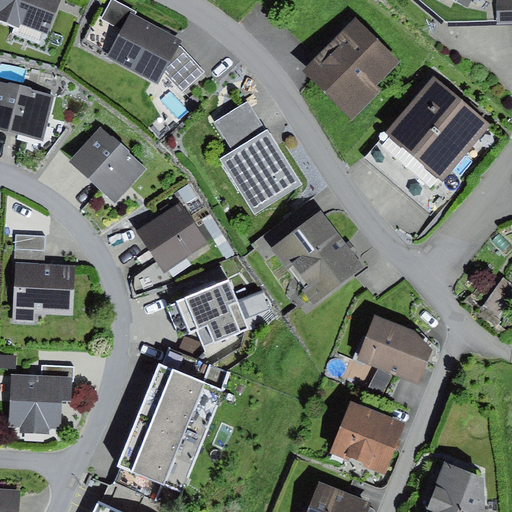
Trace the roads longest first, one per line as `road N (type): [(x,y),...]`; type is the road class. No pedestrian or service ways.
road 1 (residential): [(422,277),(368,225),(256,53),(178,0)]
road 2 (residential): [(0,172),(75,219),(116,282),(117,367),(79,465)]
road 3 (residential): [(389,511),(463,331)]
road 4 (residential): [(422,277),(511,159)]
